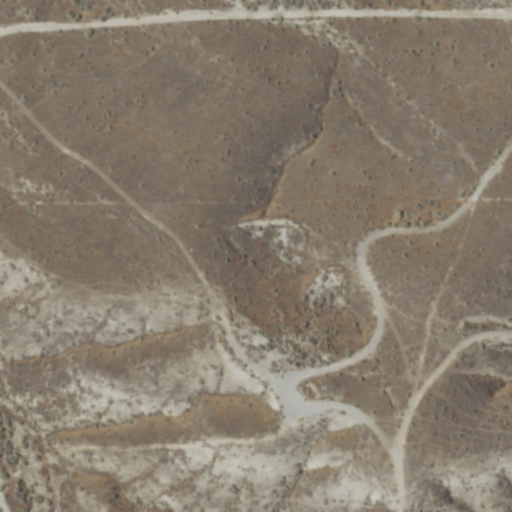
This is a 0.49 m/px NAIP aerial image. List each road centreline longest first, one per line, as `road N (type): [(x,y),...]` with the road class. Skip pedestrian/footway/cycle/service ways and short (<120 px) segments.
road 1 (residential): [(511,35),(178,47),(0,74)]
road 2 (residential): [(390,511),(396,459),(474,240),(511,198)]
